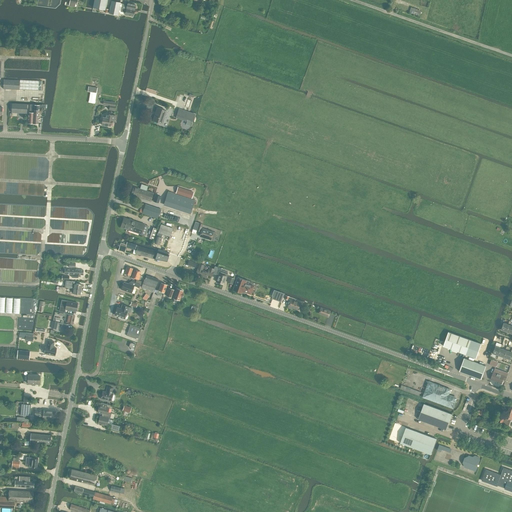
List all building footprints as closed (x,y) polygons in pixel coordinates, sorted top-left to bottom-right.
[(94,0),(93,7),(105,10),(106,0),(94,0)] [(112,0),(111,6),(134,11),(136,5),(127,3),(127,6),(124,5),(125,4),(120,3),(121,2),(112,0)] [(134,11),(111,6),(109,13),(118,15),(118,12),(121,13),(121,12),(125,12),(125,15),(133,16),(134,11)] [(419,16),(421,11),(411,7),(409,13),(419,16)] [(19,80),(3,80),(3,89),(41,91),(42,81),(19,80)] [(95,104),(97,88),(88,86),(88,91),(90,92),(88,103),(95,104)] [(115,111),(116,106),(115,105),(116,102),(104,101),(103,105),(109,106),(109,110),(115,111)] [(26,113),(27,105),(12,104),(12,112),(26,113)] [(162,123),(166,110),(157,108),(153,120),(162,123)] [(179,109),(176,116),(187,119),(186,124),(191,126),(195,114),(179,109)] [(115,121),(115,116),(106,114),(106,117),(103,117),(101,125),(110,126),(111,120),(115,121)] [(146,191),(148,186),(141,184),(140,189),(133,186),(131,195),(142,199),(145,190),(146,191)] [(178,187),(176,193),(191,198),(193,192),(178,187)] [(145,190),(142,199),(150,202),(153,193),(146,191),(145,190)] [(194,202),(195,201),(167,192),(164,202),(191,211),(193,204),(194,202)] [(145,204),(142,213),(157,218),(160,209),(145,204)] [(124,218),(121,227),(144,235),(148,226),(124,218)] [(170,237),(173,228),(161,224),(158,233),(161,234),(170,237)] [(213,240),(215,233),(213,232),(202,228),(200,236),(210,240),(211,239),(213,240)] [(136,245),(127,242),(126,244),(120,243),(118,250),(124,251),(125,247),(135,250),(136,245)] [(153,258),(155,251),(138,246),(135,253),(153,258)] [(158,249),(155,259),(167,261),(169,255),(168,255),(168,252),(158,249)] [(75,268),(75,263),(69,263),(69,267),(71,267),(71,269),(64,269),(64,274),(67,274),(72,274),(72,277),(78,278),(78,274),(83,275),(83,270),(75,269),(75,268)] [(197,268),(196,274),(206,277),(206,275),(211,276),(212,273),(215,274),(218,267),(215,266),(214,269),(209,267),(207,272),(202,270),(203,265),(199,264),(198,269),(197,268)] [(127,266),(125,273),(130,275),(131,274),(132,274),(131,277),(138,280),(140,275),(139,275),(140,271),(137,270),(136,269),(135,269),(134,269),(134,271),(132,270),(132,268),(127,266)] [(218,267),(215,274),(218,275),(216,282),(223,284),(228,272),(221,270),(221,268),(218,267)] [(154,289),(158,279),(146,275),(145,278),(144,280),(144,279),(142,285),(141,287),(154,291),(154,289)] [(251,294),(254,286),(245,283),(246,280),(237,277),(233,290),(241,293),(242,291),(251,294)] [(66,280),(65,287),(70,288),(72,288),(81,289),(82,284),(76,284),(76,282),(66,280)] [(131,281),(130,284),(124,282),(121,289),(131,293),(134,286),(139,287),(140,284),(131,281)] [(154,289),(154,291),(156,292),(156,294),(157,294),(157,296),(158,296),(159,295),(161,295),(162,292),(164,292),(167,285),(161,283),(158,290),(157,290),(154,289)] [(172,294),(174,295),(175,291),(173,290),(174,290),(169,288),(166,296),(171,297),(172,294)] [(176,288),(175,291),(174,295),(173,298),(179,300),(181,296),(182,297),(183,293),(182,293),(183,290),(176,288)] [(281,302),(284,293),(281,293),(274,290),(272,296),(271,299),(281,302)] [(298,310),(301,303),(290,299),(287,307),(292,309),(292,308),(298,310)] [(76,311),(76,307),(77,307),(78,305),(77,304),(77,303),(62,300),(59,311),(65,312),(65,309),(76,311)] [(117,307),(114,314),(118,316),(117,319),(124,321),(126,321),(127,320),(130,314),(128,313),(129,312),(131,313),(132,308),(124,305),(122,309),(117,307)] [(328,317),(330,311),(320,308),(318,313),(328,317)] [(73,323),(75,315),(63,313),(62,316),(65,316),(64,320),(66,321),(65,322),(73,323)] [(507,332),(511,321),(509,321),(508,324),(504,323),(501,330),(507,332)] [(138,338),(141,329),(130,325),(126,335),(136,339),(136,338),(138,338)] [(449,332),(443,346),(476,358),(481,344),(449,332)] [(53,346),(54,341),(48,340),(47,346),(46,346),(44,353),(55,355),(56,348),(52,347),(52,346),(53,346)] [(499,355),(502,345),(501,344),(500,348),(495,346),(493,353),(499,355)] [(505,350),(502,349),(503,345),(502,345),(499,355),(504,357),(508,347),(507,346),(505,350)] [(17,358),(29,359),(30,351),(18,350),(17,358)] [(481,379),(481,378),(485,366),(464,358),(460,371),(481,379)] [(505,380),(508,374),(508,373),(495,368),(491,380),(501,383),(502,379),(505,380)] [(28,375),(28,383),(39,384),(39,383),(40,382),(40,381),(39,380),(39,375),(28,375)] [(452,408),(456,398),(448,395),(450,389),(429,382),(423,397),(452,408)] [(419,396),(420,392),(401,385),(400,389),(419,396)] [(112,393),(113,388),(107,387),(106,392),(103,391),(101,399),(111,401),(113,394),(112,393)] [(104,414),(103,417),(108,418),(110,419),(111,413),(108,412),(109,408),(107,407),(107,404),(101,403),(100,405),(99,405),(97,412),(104,414)] [(21,404),(20,416),(26,416),(26,415),(30,415),(31,405),(21,404)] [(452,414),(443,411),(424,404),(418,419),(446,430),(452,414)] [(511,419),(511,417),(511,407),(509,407),(506,416),(504,415),(500,414),(497,422),(502,424),(502,423),(508,426),(511,419)] [(43,410),(35,409),(35,415),(38,416),(38,417),(39,417),(39,419),(42,419),(54,420),(55,411),(43,410)] [(100,416),(98,423),(107,425),(107,424),(111,425),(112,424),(113,420),(108,419),(108,418),(103,417),(100,416)] [(395,423),(389,439),(400,443),(410,447),(416,431),(414,430),(409,429),(406,427),(395,423)] [(416,431),(410,447),(421,451),(426,435),(424,434),(418,432),(416,431)] [(152,433),(150,439),(157,440),(159,433),(155,432),(155,433),(152,433)] [(50,444),(51,435),(31,433),(30,442),(39,443),(38,446),(42,447),(42,443),(50,444)] [(426,435),(421,451),(431,454),(437,439),(433,437),(428,436),(426,435)] [(476,458),(469,455),(468,457),(467,456),(465,458),(463,462),(464,465),(465,466),(464,467),(476,471),(480,460),(479,457),(477,456),(476,458)] [(26,457),(25,466),(31,466),(31,467),(37,467),(38,458),(32,458),(26,457)] [(497,486),(497,485),(509,489),(509,490),(511,491),(511,470),(503,468),(501,475),(486,470),(482,481),(497,486)] [(94,485),(97,476),(72,469),(70,479),(94,485)] [(15,480),(15,486),(34,488),(34,482),(29,481),(30,477),(19,476),(19,481),(15,480)] [(116,504),(117,500),(112,498),(112,497),(94,492),(75,486),(73,491),(93,497),(92,499),(111,504),(111,503),(116,504)] [(33,502),(33,492),(9,490),(9,497),(0,496),(0,507),(14,508),(15,501),(23,501),(33,502)] [(78,511),(89,511),(90,510),(67,502),(65,508),(78,511)]
